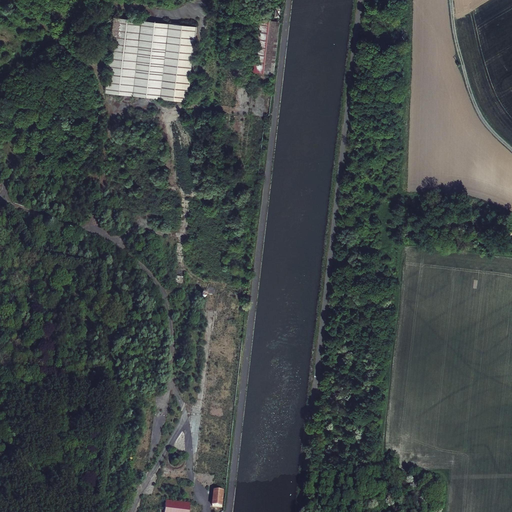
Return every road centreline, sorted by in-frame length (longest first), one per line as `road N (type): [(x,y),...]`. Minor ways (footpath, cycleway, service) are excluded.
road 1 (track): [(89,232),(107,108),(87,64),(16,0)]
road 2 (track): [(206,0),(175,12),(111,4),(96,82)]
road 3 (track): [(450,0),(473,98),(511,147)]
